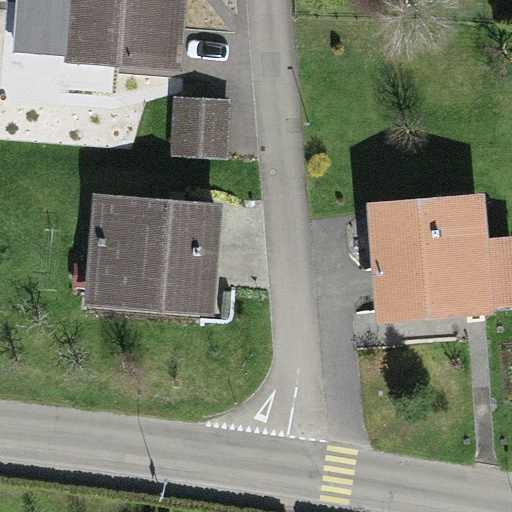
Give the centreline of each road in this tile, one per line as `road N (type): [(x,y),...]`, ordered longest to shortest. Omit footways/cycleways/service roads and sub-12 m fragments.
road 1 (residential): [(307,472),(273,0)]
road 2 (secondary): [(307,472),(0,437)]
road 3 (secondary): [(511,509),(307,472)]
